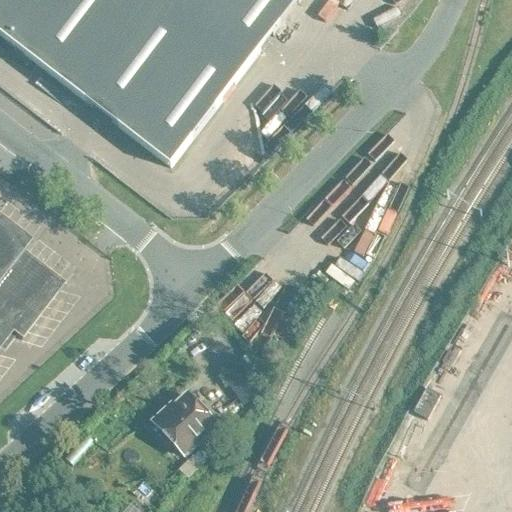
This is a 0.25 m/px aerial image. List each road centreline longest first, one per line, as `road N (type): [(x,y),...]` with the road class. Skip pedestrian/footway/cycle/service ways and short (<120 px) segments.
road 1 (unclassified): [(197,283),(425,50),(451,0)]
road 2 (unclassified): [(0,480),(197,283)]
road 3 (unclassified): [(197,283),(0,129)]
